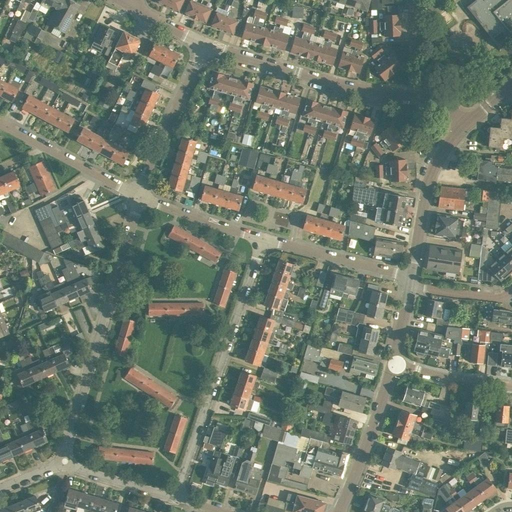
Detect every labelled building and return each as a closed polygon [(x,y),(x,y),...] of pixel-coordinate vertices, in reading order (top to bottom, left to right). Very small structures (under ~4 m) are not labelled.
[(20,0),(20,2),(17,9),(21,11),(26,1),(30,3),(31,0),(20,0)] [(51,5),(58,9),(63,0),(43,0),(41,4),(48,9),(51,5)] [(47,24),(65,34),(73,22),(71,21),(80,6),(69,0),(63,0),(58,9),(56,12),(54,11),(48,22),(47,24)] [(170,0),(167,7),(178,12),(184,0),(170,0)] [(190,17),(194,19),(200,5),(189,0),(188,0),(183,13),(190,16),(190,17)] [(352,0),(351,7),(367,11),(370,0),(352,0)] [(381,4),(381,0),(371,0),(372,10),(382,10),(382,7),(381,4)] [(511,0),(472,0),(466,4),(493,42),(511,28),(511,0)] [(200,5),(194,19),(198,20),(199,20),(206,23),(211,10),(200,5)] [(303,17),(303,8),(291,8),(291,17),(303,17)] [(27,19),(26,21),(32,24),(32,23),(38,27),(44,31),(47,24),(48,22),(36,15),(38,11),(33,9),(27,19)] [(209,26),(221,30),(228,12),(223,10),(221,15),(215,12),(209,26)] [(241,38),(252,42),(261,12),(255,10),(253,17),(254,17),(252,25),(246,23),(241,38)] [(228,12),(221,30),(232,35),(238,21),(232,19),(234,14),(228,12)] [(262,45),(267,29),(261,27),(264,20),(265,20),(267,13),(261,12),(252,42),(255,42),(254,43),(262,45)] [(379,22),(379,26),(400,26),(400,19),(399,19),(399,15),(383,15),(384,22),(379,22)] [(275,24),(280,25),(282,18),(276,16),(274,23),(275,24)] [(279,28),(273,48),(284,51),(289,35),(282,33),(283,29),(284,26),(286,27),(288,20),(282,18),(280,25),(279,28)] [(15,44),(24,25),(25,23),(18,19),(12,33),(14,33),(10,42),(15,44)] [(25,23),(24,25),(28,27),(21,43),(28,46),(31,41),(34,43),(37,38),(41,40),(45,32),(32,24),(26,21),(25,23)] [(290,53),(300,56),(306,36),(309,26),(303,24),(300,34),(302,35),(301,39),(294,37),(290,53)] [(97,50),(108,56),(114,43),(108,40),(113,31),(101,25),(94,41),(100,44),(97,50)] [(300,56),(311,59),(316,43),(309,41),(310,37),(311,34),(313,35),(315,28),(309,26),(306,36),(300,56)] [(400,26),(379,26),(379,30),(384,30),(384,37),(400,36),(400,32),(400,26)] [(271,47),(273,48),(279,28),(274,27),(273,31),(267,29),(262,45),(271,48),(271,47)] [(439,37),(443,42),(453,34),(449,29),(439,37)] [(322,37),(329,39),(331,32),(324,31),(322,37)] [(109,62),(117,66),(124,53),(132,57),(140,42),(139,40),(124,32),(109,62)] [(331,32),(329,39),(335,41),(337,34),(331,32)] [(349,46),(355,48),(357,41),(351,39),(349,46)] [(311,59),(322,63),(322,62),(328,42),(323,41),(322,45),(316,43),(311,59)] [(357,41),(355,48),(361,49),(363,43),(357,41)] [(322,62),(322,63),(332,65),(337,50),(330,48),(331,43),(328,42),(322,62)] [(150,56),(161,62),(167,49),(156,44),(150,56)] [(379,46),(374,49),(378,55),(383,51),(379,46)] [(167,49),(161,62),(172,68),(179,55),(167,49)] [(378,55),(374,49),(369,53),(373,60),(378,55)] [(337,68),(348,71),(354,50),(352,50),(351,54),(342,51),(337,68)] [(354,50),(348,71),(359,74),(364,58),(355,55),(356,51),(354,50)] [(58,51),(52,60),(60,65),(66,55),(58,51)] [(383,55),(380,58),(393,74),(402,67),(392,54),(386,59),(383,55)] [(393,74),(380,58),(377,60),(380,64),(374,68),(384,81),(393,74)] [(5,65),(15,70),(18,64),(9,59),(5,65)] [(134,72),(139,74),(144,64),(139,62),(134,72)] [(18,64),(15,70),(23,74),(26,68),(18,64)] [(150,72),(155,74),(158,67),(153,64),(150,72)] [(85,75),(95,80),(97,75),(88,70),(85,75)] [(24,81),(28,83),(34,73),(29,71),(24,81)] [(223,76),(223,75),(213,72),(208,88),(214,90),(212,97),(210,97),(208,104),(214,106),(223,76)] [(223,76),(214,106),(220,107),(222,100),(220,100),(222,92),(228,94),(233,79),(223,76)] [(39,83),(48,88),(51,82),(42,77),(39,83)] [(243,82),(233,79),(228,94),(234,96),(233,100),(237,101),(243,82)] [(146,89),(141,101),(154,107),(159,95),(154,93),(157,86),(144,80),(141,87),(146,89)] [(243,82),(237,101),(241,102),(242,98),(248,100),(253,84),(243,81),(243,82)] [(51,82),(48,88),(56,93),(60,87),(51,82)] [(8,84),(1,96),(12,102),(19,90),(8,84)] [(105,91),(99,87),(93,95),(99,100),(105,91)] [(260,108),(264,110),(270,90),(260,87),(256,102),(262,104),(260,108)] [(78,89),(76,94),(87,100),(90,94),(78,89)] [(128,93),(127,94),(136,98),(138,94),(130,90),(129,90),(129,92),(128,93)] [(269,106),(276,108),(281,92),(274,90),(273,91),(270,90),(264,110),(268,111),(269,106)] [(60,98),(69,103),(72,97),(63,92),(60,98)] [(280,114),(284,116),(290,96),(286,95),(287,94),(281,92),(276,108),(281,110),(280,114)] [(23,108),(34,114),(41,101),(30,95),(23,108)] [(290,96),(284,116),(288,117),(289,112),(296,114),(300,99),(290,96)] [(72,97),(69,103),(77,108),(76,111),(79,113),(81,109),(85,111),(87,106),(80,102),(81,101),(72,97)] [(100,100),(98,105),(106,109),(108,103),(100,100)] [(311,124),(317,104),(318,103),(308,100),(303,116),(309,118),(307,122),(311,124)] [(34,114),(45,120),(52,108),(41,101),(34,114)] [(141,101),(135,112),(149,119),(154,107),(141,101)] [(227,109),(234,111),(236,105),(230,102),(227,109)] [(316,120),(323,122),(327,107),(317,104),(311,124),(315,125),(316,120)] [(236,105),(234,111),(240,113),(242,106),(236,105)] [(127,114),(129,110),(130,109),(123,106),(120,111),(127,114)] [(327,128),(331,129),(337,110),(327,107),(323,122),(328,124),(327,128)] [(45,120),(56,126),(63,114),(52,108),(45,120)] [(337,110),(331,129),(335,130),(336,126),(342,128),(347,112),(337,109),(337,110)] [(255,117),(261,119),(263,112),(257,111),(255,117)] [(149,119),(135,112),(130,124),(143,130),(149,119)] [(263,112),(261,119),(267,121),(269,114),(263,112)] [(63,114),(56,126),(68,133),(75,120),(63,114)] [(355,135),(358,137),(359,137),(365,117),(358,115),(358,116),(354,115),(350,129),(356,131),(355,135)] [(90,122),(100,127),(103,121),(93,116),(90,122)] [(275,123),(281,125),(283,118),(277,116),(275,123)] [(358,140),(356,146),(362,148),(366,149),(368,143),(364,141),(361,140),(364,133),(370,135),(375,121),(371,119),(365,117),(359,137),(358,137),(357,139),(357,140),(358,140)] [(283,118),(281,125),(287,127),(289,120),(283,118)] [(510,129),(511,119),(501,118),(498,121),(500,124),(500,128),(499,138),(500,138),(511,139),(511,132),(511,129),(510,129)] [(103,121),(100,127),(108,131),(111,125),(103,121)] [(302,131),(309,133),(311,126),(304,124),(302,131)] [(114,131),(124,135),(126,129),(117,125),(114,131)] [(381,144),(382,146),(399,133),(394,127),(394,128),(391,125),(379,135),(385,141),(381,144)] [(490,127),(487,130),(489,133),(488,147),(502,148),(502,142),(500,142),(500,138),(499,138),(500,128),(490,127)] [(77,141),(88,147),(96,134),(84,128),(77,141)] [(126,129),(124,135),(133,139),(135,133),(126,129)] [(322,137),(328,139),(330,132),(324,130),(322,137)] [(330,132),(328,139),(334,141),(336,134),(330,132)] [(399,133),(382,146),(384,147),(387,145),(393,151),(405,142),(402,138),(403,138),(399,133)] [(88,147),(100,153),(107,140),(96,134),(88,147)] [(242,144),(253,147),(256,137),(244,134),(242,144)] [(349,145),(356,146),(358,140),(357,140),(357,139),(351,138),(349,145)] [(182,139),(179,151),(193,155),(197,156),(206,159),(207,154),(200,151),(200,150),(194,148),(196,143),(182,139)] [(100,153),(111,159),(118,146),(107,140),(100,153)] [(370,147),(374,152),(380,148),(376,143),(370,147)] [(118,146),(111,159),(122,165),(129,153),(118,146)] [(380,148),(374,152),(378,158),(384,153),(380,148)] [(255,166),(258,154),(242,149),(239,161),(255,166)] [(179,151),(175,163),(189,167),(193,155),(179,151)] [(496,182),(496,181),(497,166),(500,166),(500,163),(495,162),(495,165),(492,165),(492,162),(490,162),(491,159),(487,158),(487,161),(473,160),(472,180),(496,182)] [(385,167),(385,171),(406,171),(406,164),(405,164),(405,160),(390,160),(390,167),(385,167)] [(29,167),(35,181),(49,175),(43,161),(29,167)] [(175,163),(171,176),(185,180),(189,167),(175,163)] [(511,182),(511,163),(511,164),(511,166),(506,165),(505,167),(500,167),(500,166),(497,166),(496,181),(511,182)] [(297,172),(295,181),(300,182),(302,174),(304,167),(299,165),(297,172)] [(406,171),(385,171),(385,175),(390,175),(390,182),(406,181),(406,178),(406,171)] [(13,172),(2,177),(8,191),(15,188),(17,192),(21,190),(13,172)] [(49,175),(35,181),(41,196),(55,190),(49,175)] [(188,191),(196,192),(198,176),(190,175),(188,191)] [(185,180),(171,176),(168,188),(182,192),(185,180)] [(213,204),(226,207),(229,194),(222,191),(226,177),(221,176),(218,184),(217,190),(213,204)] [(253,190),(265,193),(269,179),(256,176),(253,190)] [(2,177),(0,177),(0,195),(4,194),(5,197),(10,195),(8,191),(2,177)] [(377,207),(377,208),(402,212),(405,197),(390,194),(375,192),(375,189),(367,188),(367,189),(365,189),(366,183),(364,183),(364,180),(355,177),(354,181),(353,188),(352,202),(363,204),(363,205),(377,207)] [(230,188),(236,190),(238,181),(233,179),(230,188)] [(265,193),(277,197),(281,183),(269,179),(265,193)] [(277,197),(289,200),(293,186),(281,183),(277,197)] [(34,184),(26,187),(29,193),(36,189),(34,184)] [(293,186),(289,200),(302,204),(306,190),(293,186)] [(201,201),(213,204),(217,190),(204,187),(201,201)] [(438,207),(463,210),(464,196),(470,197),(471,192),(465,191),(465,189),(440,187),(438,207)] [(478,200),(485,201),(486,190),(479,190),(478,200)] [(489,192),(488,198),(501,199),(501,193),(489,191),(489,192)] [(229,194),(226,207),(238,211),(242,197),(229,194)] [(66,222),(89,212),(83,200),(82,201),(80,196),(70,201),(72,205),(61,210),(60,211),(58,206),(51,209),(58,225),(66,222)] [(35,210),(37,216),(48,211),(45,206),(35,210)] [(402,212),(377,208),(376,213),(375,218),(374,221),(385,223),(385,224),(400,227),(402,212)] [(37,216),(40,221),(50,216),(48,211),(37,216)] [(74,225),(76,232),(94,224),(89,212),(66,222),(68,227),(74,225)] [(485,215),(479,214),(473,213),(472,221),(484,223),(485,215)] [(351,214),(350,221),(364,225),(366,218),(351,214)] [(463,221),(457,220),(457,218),(437,214),(434,235),(454,238),(455,235),(460,236),(461,232),(466,232),(467,227),(462,226),(463,221)] [(303,229),(315,233),(319,218),(307,215),(303,229)] [(40,221),(42,227),(53,222),(50,216),(40,221)] [(315,233),(328,236),(332,222),(319,218),(315,233)] [(350,221),(348,235),(349,235),(371,241),(375,227),(350,221)] [(42,227),(45,232),(55,227),(55,226),(53,222),(42,227)] [(344,225),(337,223),(332,222),(328,236),(341,240),(344,225)] [(94,224),(76,232),(79,238),(68,242),(69,243),(60,247),(52,250),(54,255),(76,245),(99,235),(94,224)] [(55,226),(55,227),(58,233),(63,230),(61,224),(58,225),(55,226)] [(168,236),(184,245),(190,235),(174,226),(168,236)] [(45,232),(47,238),(58,233),(55,227),(45,232)] [(2,243),(7,246),(13,236),(8,233),(2,243)] [(47,238),(49,243),(60,238),(58,233),(47,238)] [(79,250),(82,249),(85,256),(92,252),(93,256),(97,254),(105,251),(104,247),(99,235),(76,245),(79,250)] [(184,245),(200,254),(206,243),(190,235),(184,245)] [(7,246),(12,249),(18,238),(13,236),(7,246)] [(12,249),(17,251),(23,241),(18,238),(12,249)] [(60,238),(49,243),(52,248),(63,243),(60,238)] [(374,255),(400,259),(402,243),(377,238),(375,249),(373,248),(373,251),(375,251),(374,255)] [(17,251),(22,254),(28,243),(23,241),(17,251)] [(22,254),(27,257),(32,246),(28,243),(22,254)] [(206,243),(200,254),(216,263),(221,252),(206,243)] [(469,256),(480,258),(481,246),(470,244),(469,256)] [(27,257),(32,259),(37,249),(32,246),(27,257)] [(426,269),(457,274),(461,250),(430,246),(426,269)] [(32,259),(38,263),(43,252),(44,252),(37,249),(32,259)] [(38,263),(39,265),(50,262),(49,259),(49,258),(49,255),(43,252),(38,263)] [(511,261),(504,253),(496,260),(509,275),(511,271),(511,261)] [(87,263),(96,265),(98,260),(89,257),(87,263)] [(509,275),(496,260),(488,267),(482,267),(481,281),(492,281),(495,279),(497,281),(499,280),(500,281),(504,278),(504,279),(509,275)] [(279,261),(275,271),(289,276),(295,278),(297,274),(291,271),(293,265),(279,261)] [(66,268),(79,296),(91,291),(89,286),(93,284),(90,277),(85,279),(79,282),(74,271),(70,263),(65,265),(66,268)] [(60,284),(62,289),(67,301),(79,296),(66,268),(61,270),(66,281),(60,284)] [(225,268),(219,286),(230,289),(236,272),(225,268)] [(29,275),(27,269),(21,272),(23,278),(29,275)] [(275,271),(272,282),(285,287),(285,288),(291,290),(293,284),(287,282),(289,276),(275,271)] [(316,285),(322,287),(326,273),(320,271),(316,285)] [(56,306),(46,284),(42,272),(37,275),(38,278),(37,279),(44,294),(35,298),(35,300),(36,304),(38,305),(41,313),(44,311),(44,312),(56,306)] [(343,292),(347,278),(334,275),(331,288),(330,291),(324,289),(319,306),(325,307),(329,294),(341,297),(343,292)] [(351,279),(347,278),(343,292),(355,295),(359,281),(358,281),(359,279),(351,277),(351,279)] [(51,281),(46,284),(56,306),(67,301),(62,289),(56,292),(51,281)] [(272,282),(268,293),(282,298),(287,300),(288,295),(283,293),(285,288),(285,287),(272,282)] [(372,297),(370,303),(383,306),(386,295),(378,293),(380,286),(369,284),(366,296),(372,297)] [(230,289),(219,286),(213,303),(225,307),(230,289)] [(11,287),(3,289),(4,298),(13,296),(11,287)] [(283,312),(281,317),(295,321),(297,316),(284,312),(288,300),(287,300),(282,298),(268,293),(264,305),(283,312)] [(436,324),(447,327),(447,326),(449,320),(448,320),(450,311),(444,309),(445,303),(428,300),(425,316),(437,318),(436,324)] [(383,306),(370,303),(370,304),(364,302),(363,307),(369,308),(367,315),(380,319),(383,306)] [(167,316),(167,304),(149,304),(149,316),(167,316)] [(185,304),(167,304),(167,316),(185,316),(185,304)] [(203,304),(185,304),(185,316),(203,316),(203,304)] [(511,327),(511,311),(508,311),(509,311),(499,310),(493,309),(492,322),(511,324),(511,327)] [(345,323),(351,325),(353,319),(354,312),(348,311),(345,323)] [(353,319),(363,321),(365,315),(354,312),(353,319)] [(260,316),(256,327),(271,331),(270,332),(282,336),(283,330),(272,327),(274,321),(260,316)] [(295,321),(281,317),(279,323),(293,328),(295,321)] [(124,318),(119,336),(130,339),(136,322),(124,318)] [(362,339),(375,342),(378,330),(365,327),(365,325),(363,324),(363,321),(353,319),(351,325),(356,326),(357,328),(355,337),(362,339)] [(5,324),(0,326),(0,337),(9,334),(5,324)] [(419,330),(416,342),(453,350),(454,344),(460,345),(462,328),(447,326),(447,327),(445,337),(442,337),(442,336),(429,332),(420,329),(420,330),(419,330)] [(256,327),(253,338),(267,343),(270,332),(271,331),(256,327)] [(489,340),(490,331),(475,330),(474,336),(478,337),(477,345),(472,345),(470,362),(471,362),(473,363),(475,364),(477,362),(483,363),(485,346),(484,346),(485,340),(489,340)] [(130,339),(119,336),(114,354),(125,357),(130,339)] [(253,338),(249,349),(263,354),(267,343),(253,338)] [(359,351),(372,355),(375,342),(362,339),(355,338),(354,344),(360,345),(359,351)] [(52,346),(47,349),(57,371),(69,366),(65,358),(73,355),(67,341),(53,347),(52,346)] [(453,350),(416,342),(414,351),(416,352),(416,353),(417,355),(422,356),(424,355),(424,353),(437,357),(437,356),(447,358),(448,356),(452,356),(453,355),(459,356),(460,345),(454,344),(453,350)] [(340,352),(337,352),(337,351),(307,344),(303,358),(320,363),(319,365),(328,367),(328,368),(340,371),(343,362),(338,361),(340,352)] [(339,344),(337,351),(337,352),(340,352),(352,356),(354,348),(339,344)] [(501,367),(511,368),(511,356),(511,345),(500,344),(500,350),(502,350),(501,367)] [(47,361),(41,364),(40,364),(45,377),(57,371),(47,349),(42,351),(47,361)] [(263,368),(262,372),(276,377),(278,372),(264,367),(266,363),(261,361),(263,354),(249,349),(245,361),(259,366),(263,368)] [(24,371),(13,376),(19,388),(34,382),(21,352),(21,351),(16,353),(24,371)] [(24,351),(21,352),(34,382),(45,377),(40,364),(41,364),(39,359),(32,362),(29,356),(27,358),(24,351)] [(497,352),(488,352),(486,365),(496,366),(497,352)] [(359,371),(375,375),(378,363),(354,357),(349,373),(358,375),(359,371)] [(291,366),(289,372),(296,374),(298,368),(291,366)] [(125,378),(140,388),(146,378),(131,368),(125,378)] [(241,372),(238,383),(252,387),(252,388),(257,390),(259,384),(254,382),(256,376),(241,372)] [(276,377),(262,372),(260,379),(274,383),(276,377)] [(298,378),(316,381),(317,375),(299,372),(298,378)] [(140,388),(155,398),(162,388),(146,378),(140,388)] [(238,383),(234,394),(248,399),(252,388),(252,387),(238,383)] [(333,396),(335,388),(325,386),(323,394),(333,396)] [(432,415),(448,419),(450,407),(429,401),(429,402),(425,401),(427,394),(423,393),(424,392),(407,387),(407,388),(406,388),(404,389),(403,392),(404,393),(404,394),(405,394),(403,401),(419,406),(419,405),(423,406),(421,411),(430,414),(432,415)] [(162,388),(155,398),(170,408),(177,398),(162,388)] [(339,406),(361,413),(365,399),(343,392),(339,406)] [(248,399),(234,394),(230,406),(245,410),(248,399)] [(324,401),(322,407),(331,410),(332,403),(324,401)] [(469,427),(478,428),(478,420),(477,420),(479,404),(473,403),(472,402),(468,401),(467,403),(465,402),(464,419),(463,424),(470,424),(469,427)] [(308,409),(320,413),(322,407),(309,404),(308,409)] [(494,427),(507,428),(507,422),(508,422),(509,407),(503,406),(502,404),(499,404),(498,405),(496,405),(494,427)] [(400,412),(396,423),(425,433),(427,428),(422,426),(422,425),(414,423),(416,416),(401,411),(400,413),(400,412)] [(247,418),(264,424),(272,427),(274,421),(249,412),(247,418)] [(322,423),(331,426),(331,424),(336,425),(335,427),(345,430),(346,428),(354,431),(356,421),(334,415),(325,412),(322,423)] [(175,415),(169,432),(181,436),(187,419),(175,415)] [(431,422),(447,426),(448,419),(432,415),(431,422)] [(244,419),(241,430),(246,432),(250,421),(244,419)] [(30,422),(25,424),(35,446),(47,441),(42,429),(35,432),(30,422)] [(281,430),(290,432),(292,424),(283,422),(281,430)] [(425,433),(396,423),(393,433),(393,435),(408,440),(410,433),(430,440),(432,434),(425,433)] [(25,436),(18,439),(24,452),(35,446),(25,424),(20,426),(25,436)] [(302,428),(300,436),(310,438),(322,442),(326,443),(330,444),(332,445),(334,440),(350,444),(354,431),(346,428),(345,430),(335,427),(336,425),(331,424),(331,426),(328,435),(302,428)] [(261,436),(277,442),(281,429),(272,427),(264,425),(261,436)] [(214,483),(215,483),(224,455),(220,454),(221,452),(227,432),(214,427),(210,426),(205,440),(209,441),(208,444),(215,446),(205,480),(206,480),(205,484),(212,486),(214,483)] [(310,438),(300,436),(299,435),(298,436),(281,431),(277,443),(267,480),(305,491),(307,485),(285,479),(288,467),(284,466),(285,461),(295,463),(293,469),(300,471),(299,476),(310,479),(313,468),(340,475),(343,465),(345,456),(328,451),(330,444),(326,443),(322,442),(310,438)] [(8,432),(3,434),(12,457),(24,452),(18,439),(12,442),(8,432)] [(181,436),(169,432),(163,450),(175,453),(181,436)] [(12,457),(3,434),(0,435),(0,442),(2,446),(0,447),(0,461),(0,462),(12,457)] [(481,442),(469,440),(468,450),(480,451),(481,442)] [(98,458),(116,460),(117,448),(99,446),(98,458)] [(224,455),(215,483),(226,486),(230,472),(234,474),(239,458),(242,449),(235,447),(232,456),(221,452),(220,454),(224,455)] [(246,460),(253,463),(257,449),(251,447),(246,460)] [(407,487),(417,491),(433,497),(436,484),(422,478),(427,464),(419,461),(400,454),(401,452),(388,447),(381,464),(395,469),(395,468),(412,474),(407,487)] [(116,460),(134,463),(135,451),(117,448),(116,460)] [(135,451),(134,463),(152,465),(153,453),(135,451)] [(478,458),(483,469),(490,465),(484,452),(478,458)] [(234,489),(244,492),(250,471),(240,467),(234,489)] [(250,471),(244,492),(255,495),(262,470),(252,467),(250,471)] [(448,473),(439,480),(442,484),(451,476),(448,473)] [(473,473),(469,476),(473,482),(477,479),(473,473)] [(487,479),(476,487),(484,498),(496,490),(487,479)] [(401,486),(399,492),(410,496),(413,491),(401,486)] [(476,487),(467,494),(475,505),(484,498),(476,487)] [(452,488),(448,491),(453,497),(457,494),(452,488)] [(76,510),(77,507),(81,494),(68,490),(64,503),(65,503),(64,506),(76,510)] [(77,507),(89,511),(93,497),(81,494),(77,507)] [(322,511),(325,503),(297,496),(297,497),(288,494),(285,503),(286,503),(284,510),(259,502),(256,511),(284,511),(285,510),(290,511),(292,511),(293,511),(322,511)] [(370,494),(366,504),(386,511),(405,511),(406,511),(399,508),(398,510),(392,507),(391,508),(383,505),(385,500),(370,494)] [(467,494),(456,501),(463,511),(465,511),(475,505),(467,494)] [(35,496),(23,501),(27,511),(33,511),(40,509),(35,496)] [(93,497),(89,511),(88,511),(101,511),(105,501),(93,497)] [(27,511),(23,501),(11,505),(14,511),(27,511)] [(115,511),(118,505),(105,501),(101,511),(115,511)] [(463,511),(456,501),(446,509),(448,511),(463,511)]
